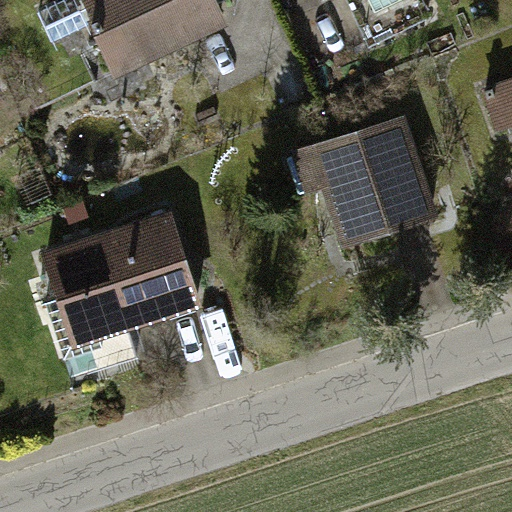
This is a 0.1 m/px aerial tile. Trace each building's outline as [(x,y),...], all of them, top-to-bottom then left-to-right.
[(80,0),(115,73),(230,19),(222,1),(224,0),(80,0)] [(355,0),(377,48),(441,19),(432,0),(355,0)] [(511,74),(485,84),(502,133),(511,130),(511,74)] [(339,243),(433,215),(402,112),(308,140),(339,243)] [(32,277),(64,384),(140,361),(128,320),(209,295),(180,200),(35,243),(45,274),(32,277)]
